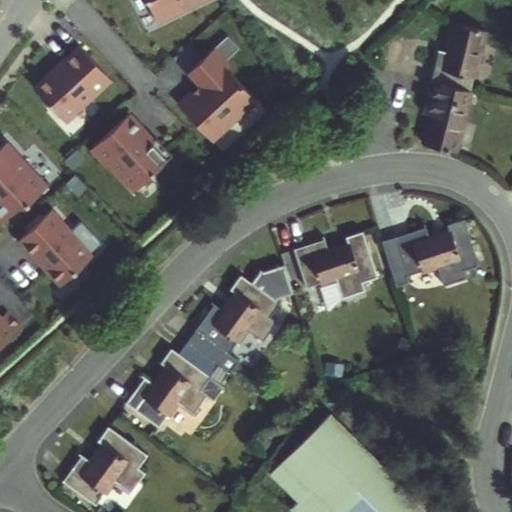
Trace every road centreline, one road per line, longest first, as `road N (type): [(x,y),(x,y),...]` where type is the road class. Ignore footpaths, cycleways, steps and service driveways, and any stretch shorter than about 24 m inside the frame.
road 1 (residential): [(511,220),(478,185),(417,166),(285,193),(197,256),(0,466)]
road 2 (residential): [(496,511),(489,440),(511,360)]
